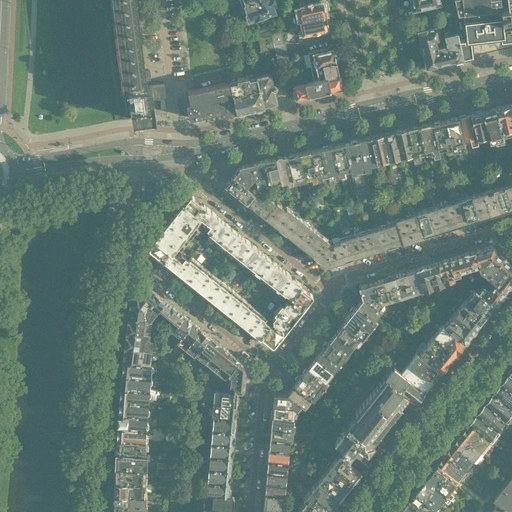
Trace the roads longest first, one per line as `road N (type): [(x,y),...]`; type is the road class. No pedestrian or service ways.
road 1 (residential): [(357,511),(511,316)]
road 2 (residential): [(98,511),(119,265)]
road 3 (residential): [(202,145),(201,188),(332,292)]
road 4 (residential): [(511,229),(343,278),(332,292)]
road 5 (residential): [(264,366),(147,270),(119,265)]
road 6 (secondary): [(202,145),(368,107)]
road 7 (residential): [(264,366),(250,511)]
road 8 (residential): [(175,142),(158,0)]
road 9 (secondary): [(135,140),(10,159)]
road 10 (secondary): [(13,175),(133,159)]
